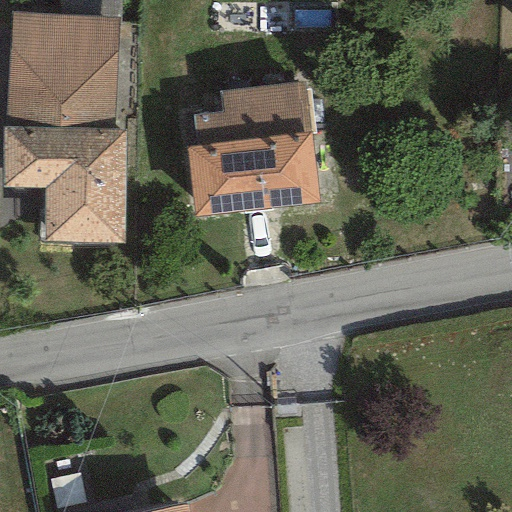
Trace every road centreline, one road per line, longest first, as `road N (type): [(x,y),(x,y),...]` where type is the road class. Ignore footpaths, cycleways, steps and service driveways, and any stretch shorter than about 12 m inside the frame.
road 1 (tertiary): [(309,332),(0,390)]
road 2 (tertiary): [(511,294),(309,332)]
road 3 (residential): [(309,332),(328,511)]
